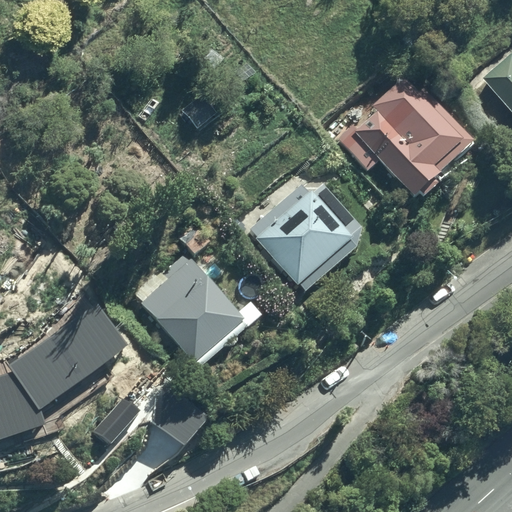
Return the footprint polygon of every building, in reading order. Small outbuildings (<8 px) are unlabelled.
[(511,61),(483,85),(511,120),(511,61)] [(410,209),(415,205),(418,209),(433,196),(429,192),(435,187),(433,186),(470,154),(417,94),(412,99),(401,86),(369,114),(373,119),(353,137),(349,133),(336,145),(365,178),(375,169),(410,209)] [(322,188),(286,220),(276,209),(249,232),(259,243),(256,246),(297,294),(299,292),(305,299),(357,254),(361,235),(322,188)] [(193,265),(191,267),(184,259),(161,277),(168,285),(141,307),(193,371),(195,370),(199,374),(247,335),(242,329),(243,327),(193,265)] [(0,376),(0,452),(20,447),(0,376)] [(128,445),(148,422),(128,405),(108,427),(128,445)]
